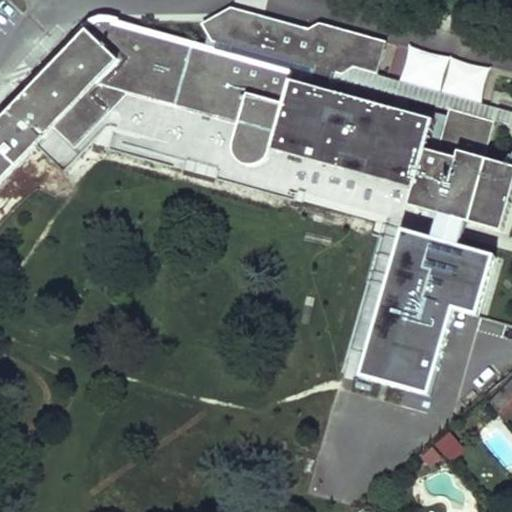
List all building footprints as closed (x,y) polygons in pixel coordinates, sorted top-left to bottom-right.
[(273,156),(274,151),(417,189),(412,207),(506,231),(511,209),(511,164),(487,158),(498,120),(452,108),(441,153),(429,150),(438,120),(333,91),(337,77),(338,72),(343,73),(356,66),(380,73),(389,40),(322,23),(309,31),(234,12),(208,26),(216,41),(220,42),(217,53),(116,25),(115,22),(103,22),(100,23),(95,25),(87,30),(68,48),(71,50),(68,54),(60,45),(44,62),(52,70),(0,124),(0,188),(101,85),(136,94),(242,123),(236,146),(236,150),(237,156),(240,161),(244,164),(247,166),(252,168),(257,168),(262,166),(267,164),(269,161),(273,156)] [(481,103),(490,70),(411,48),(402,81),(481,103)] [(504,109),(379,77),(380,73),(356,66),(343,73),(338,72),(337,77),(452,108),(498,120),(500,120),(504,109)] [(511,381),(493,399),(499,405),(511,393),(511,381)] [(450,431),(434,445),(449,463),(466,450),(450,431)]
